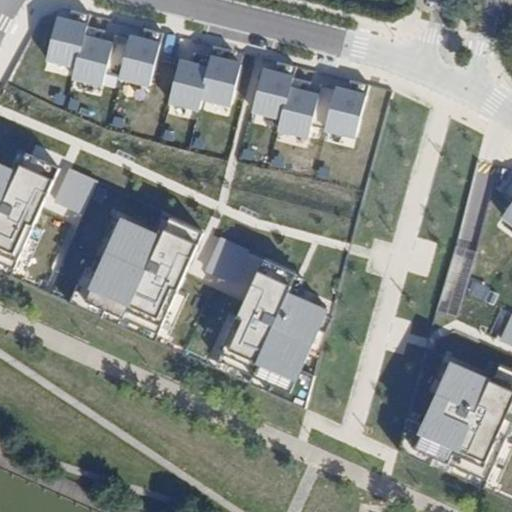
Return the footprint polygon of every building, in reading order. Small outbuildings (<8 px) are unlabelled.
[(89,24),(56,16),(43,72),(70,79),(67,91),(102,99),(104,88),(116,90),(119,80),(150,87),(162,34),(145,29),(143,38),(130,35),(128,44),(86,34),(89,24)] [(240,61),(209,54),(207,65),(180,58),(169,104),(200,111),(202,100),(230,107),(240,61)] [(293,76),(264,69),(250,121),(278,128),(275,140),(308,148),(311,138),(354,149),(369,91),(334,82),(333,88),(321,85),(319,94),(290,86),(293,76)] [(21,184),(0,174),(0,257),(29,271),(74,171),(35,153),(21,184)] [(511,203),(496,225),(511,236),(511,203)] [(216,250),(138,217),(103,300),(181,332),(216,250)] [(311,280),(268,263),(228,360),(312,394),(340,326),(299,309),(311,280)] [(511,455),(511,394),(456,371),(431,443),(504,476),(511,455)]
